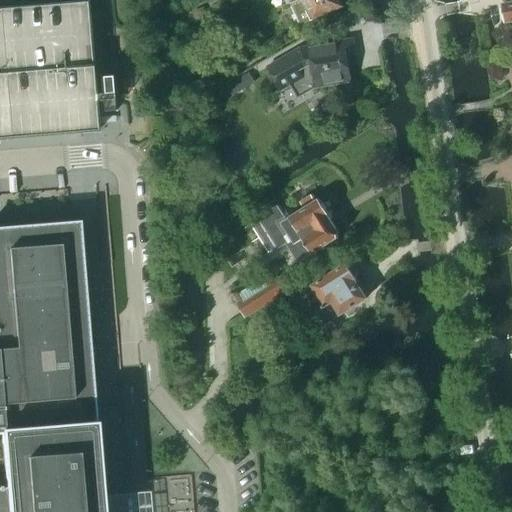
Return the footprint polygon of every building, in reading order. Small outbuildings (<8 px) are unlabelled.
[(338,0),(303,0),(292,6),(301,26),(342,7),(338,0)] [(511,21),(511,0),(502,0),(503,8),(501,10),(500,10),(502,19),(505,20),(506,23),(511,21)] [(0,140),(84,134),(97,132),(95,103),(100,102),(101,113),(113,112),(110,77),(98,78),(99,95),(94,95),(86,2),(0,8),(0,140)] [(351,82),(344,40),(301,47),(268,67),(282,90),(291,85),(298,97),(314,88),(351,82)] [(258,82),(252,71),(229,85),(235,96),(258,82)] [(279,250),(287,245),(299,264),(338,240),(339,234),(328,216),(329,210),(325,204),(319,202),(316,203),(311,195),(300,202),(305,210),(287,221),(278,207),(260,219),(260,220),(252,225),(270,254),(278,249),(279,250)] [(0,511),(155,511),(153,492),(129,494),(111,496),(102,497),(95,417),(81,220),(81,218),(0,224),(0,511)] [(354,266),(348,265),(347,265),(305,292),(326,325),(341,316),(341,317),(365,301),(366,297),(366,296),(356,281),(357,281),(357,280),(359,274),(354,266)] [(238,304),(246,317),(288,291),(280,278),(269,285),(265,278),(239,294),(243,300),(238,304)]
